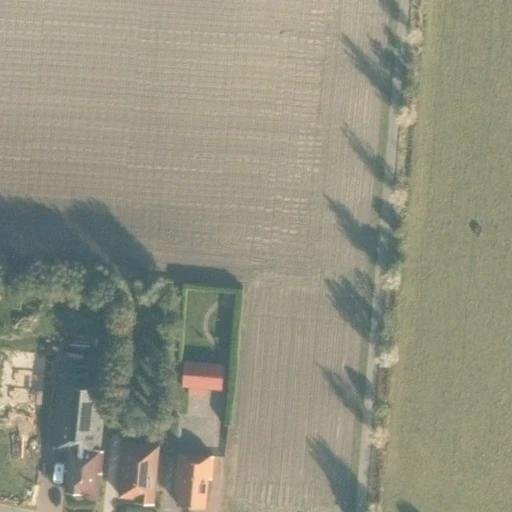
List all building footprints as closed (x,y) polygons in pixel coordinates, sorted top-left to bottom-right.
[(110,357),(112,336),(102,335),(100,356),(110,357)] [(0,406),(33,410),(37,371),(17,368),(18,355),(4,354),(0,396),(0,406)] [(182,386),(222,389),(224,363),(184,360),(182,386)] [(100,450),(107,378),(67,374),(60,440),(68,447),(66,462),(68,464),(66,490),(68,490),(71,492),(76,493),(80,491),(94,492),(97,468),(101,468),(102,450),(100,450)] [(136,500),(154,502),(158,445),(125,441),(119,495),(136,497),(136,500)] [(214,455),(179,452),(175,491),(179,492),(177,504),(205,507),(208,477),(212,478),(214,455)]
